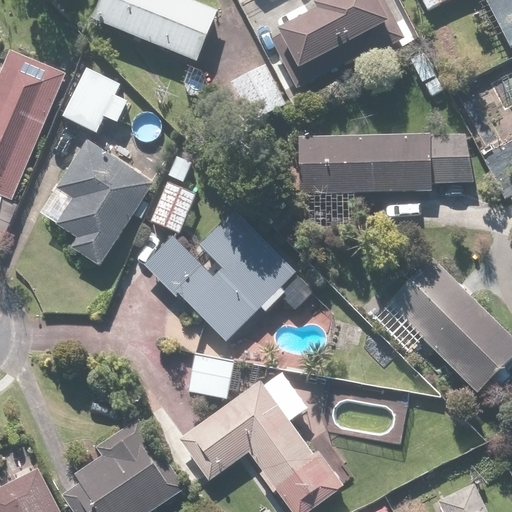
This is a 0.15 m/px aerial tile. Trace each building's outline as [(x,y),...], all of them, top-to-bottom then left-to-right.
[(200,63),(221,13),(190,0),(104,0),(96,20),(200,63)] [(317,0),(323,11),(283,32),(305,73),(395,24),(382,0),(317,0)] [(449,0),(423,0),(429,11),(449,0)] [(511,0),(487,0),(511,45),(511,0)] [(68,75),(12,52),(0,81),(0,193),(16,200),(68,75)] [(288,107),(269,66),(234,83),(254,124),(288,107)] [(122,124),(132,103),(119,97),(124,87),(90,70),(66,119),(100,136),(109,118),(122,124)] [(476,183),(475,136),(299,139),(300,194),(434,192),(434,183),(476,183)] [(511,160),(511,153),(504,138),(483,149),(494,170),(511,160)] [(157,185),(92,144),(62,190),(78,199),(60,226),(81,239),(74,250),(103,269),(157,185)] [(199,195),(170,182),(152,221),(181,235),(199,195)] [(301,273),(238,210),(201,247),(216,262),(207,270),(176,239),(146,268),(179,300),(182,297),(230,344),(264,310),(269,314),(289,293),(285,289),(301,273)] [(511,364),(511,336),(434,260),(389,306),(481,396),(511,364)] [(238,363),(199,355),(190,393),(230,401),(238,363)] [(251,449),(296,511),(311,511),(346,487),(322,453),(317,456),(266,385),(188,440),(214,475),(251,449)] [(155,511),(189,489),(142,419),(101,448),(106,455),(81,472),(88,483),(66,497),(76,511),(155,511)] [(0,491),(0,511),(64,511),(43,469),(0,491)] [(493,511),(480,483),(439,502),(443,511),(493,511)]
